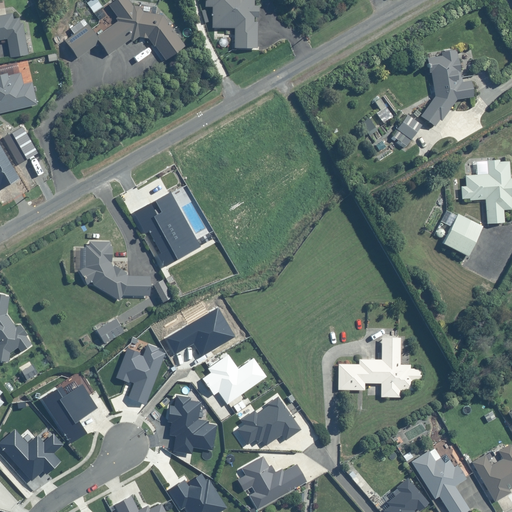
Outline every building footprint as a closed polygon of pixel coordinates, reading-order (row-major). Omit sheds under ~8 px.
[(139,37),(148,37),(163,60),(183,46),(162,15),(142,13),(139,7),(133,6),(129,0),(114,0),(108,4),(117,16),(117,22),(97,36),(87,22),(63,40),(77,58),(99,41),(108,53),(130,37),(133,41),(139,37)] [(99,0),(90,0),(87,3),(100,20),(106,15),(101,8),(104,6),(99,0)] [(253,0),(204,0),(205,6),(213,7),(213,26),(233,27),(233,48),(257,48),(258,6),(253,6),(253,0)] [(0,39),(7,38),(10,56),(28,53),(22,23),(20,24),(19,17),(13,18),(12,13),(0,15),(0,39)] [(455,99),(473,95),(471,81),(463,83),(458,49),(441,52),(442,55),(426,57),(429,72),(430,72),(434,95),(419,117),(434,127),(439,119),(441,120),(455,99)] [(0,112),(37,104),(32,82),(24,84),(21,73),(8,76),(8,73),(0,74),(0,112)] [(381,96),(374,101),(382,110),(388,106),(381,96)] [(421,125),(405,114),(390,136),(406,147),(421,125)] [(369,118),(362,122),(368,132),(375,127),(369,118)] [(9,124),(0,128),(0,132),(9,151),(20,146),(9,124)] [(0,186),(16,178),(0,147),(0,186)] [(468,199),(484,198),(486,224),(504,222),(503,210),(511,209),(511,202),(509,160),(500,161),(500,158),(486,159),(487,173),(465,174),(465,185),(460,185),(461,199),(468,198),(468,199)] [(482,226),(458,213),(457,215),(446,209),(440,220),(451,226),(442,242),(466,255),(482,226)] [(79,268),(84,283),(90,281),(118,300),(121,295),(149,295),(149,275),(127,275),(128,273),(111,264),(111,242),(89,242),(89,246),(86,246),(86,266),(79,268)] [(0,360),(9,361),(10,352),(16,348),(20,353),(33,343),(20,325),(16,328),(6,314),(8,295),(0,294),(0,360)] [(167,338),(176,354),(194,343),(201,356),(234,336),(218,308),(167,338)] [(118,316),(95,329),(102,342),(125,329),(118,316)] [(339,364),(338,390),(366,390),(366,383),(381,383),(381,397),(401,397),(401,391),(413,391),(413,380),(423,380),(423,369),(411,369),(411,365),(400,365),(400,339),(383,339),(383,361),(360,360),(360,365),(339,364)] [(135,383),(129,397),(146,404),(165,354),(158,351),(159,348),(148,344),(144,356),(141,355),(142,353),(128,347),(116,378),(129,383),(129,381),(135,383)] [(229,355),(209,369),(211,373),(202,379),(214,395),(219,392),(228,404),(267,377),(254,358),(239,369),(229,355)] [(34,364),(21,371),(26,380),(39,373),(34,364)] [(42,399),(71,444),(87,434),(78,420),(97,408),(83,385),(67,395),(61,387),(42,399)] [(176,436),(174,452),(192,454),(193,448),(213,451),(217,425),(208,424),(209,421),(198,420),(200,403),(190,401),(191,397),(177,395),(175,406),(171,406),(168,422),(172,422),(170,435),(176,436)] [(300,429),(278,397),(267,404),(269,406),(257,414),(255,411),(241,420),(244,425),(237,430),(247,445),(255,440),(258,443),(263,440),(266,445),(283,434),(286,439),(300,429)] [(0,443),(0,444),(32,481),(43,471),(47,475),(61,461),(54,453),(63,445),(54,434),(44,443),(38,436),(28,444),(15,430),(0,443)] [(472,462),(495,502),(511,493),(510,490),(511,488),(511,447),(511,445),(499,451),(504,459),(492,466),(485,454),(472,462)] [(440,497),(449,511),(467,511),(470,510),(455,486),(467,479),(458,466),(455,468),(446,454),(436,461),(430,451),(411,462),(435,500),(440,497)] [(258,509),(307,482),(298,464),(284,471),(283,468),(275,472),(272,466),(268,468),(263,458),(243,469),(247,475),(239,480),(244,491),(253,486),(257,493),(251,496),(258,509)] [(189,487),(185,480),(168,491),(181,511),(185,508),(187,511),(220,511),(227,508),(209,480),(206,482),(202,474),(190,482),(192,485),(189,487)] [(385,511),(384,511),(415,511),(418,509),(420,511),(429,503),(408,478),(397,487),(401,492),(387,503),(391,506),(385,511)] [(115,505),(118,511),(165,511),(162,505),(151,510),(148,505),(139,510),(132,496),(115,505)]
